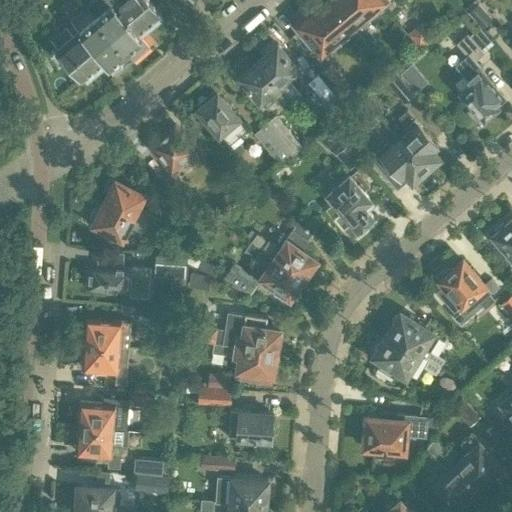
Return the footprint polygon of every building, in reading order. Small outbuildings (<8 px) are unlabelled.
[(90,0),(88,2),(89,3),(134,58),(151,44),(139,30),(162,11),(152,0),(90,0)] [(321,57),(356,28),(332,0),(319,0),(292,23),(321,57)] [(332,0),(356,28),(389,0),(332,0)] [(482,26),(492,16),(478,2),(468,11),(482,26)] [(134,58),(89,3),(71,18),(75,23),(69,28),(68,26),(52,39),(58,46),(57,46),(83,77),(106,58),(117,72),(134,58)] [(433,35),(421,20),(408,32),(419,46),(433,35)] [(491,115),(496,111),(496,107),(498,105),(496,103),(503,97),(478,69),(481,66),(474,59),(483,51),(467,33),(458,42),(468,54),(456,64),(471,80),(460,90),(474,105),(468,111),(477,121),(483,115),(485,117),(487,115),(491,115)] [(277,42),(273,38),(261,48),(265,52),(258,58),(279,83),(284,89),(293,99),(301,92),(288,76),(299,67),(278,42),(277,42)] [(279,83),(258,58),(251,63),(248,59),(236,69),(240,73),(239,74),(260,99),(266,105),(273,99),(273,94),(270,91),(271,90),(285,106),(293,99),(284,89),(279,83)] [(341,100),(352,91),(331,64),(319,74),(341,100)] [(404,100),(414,92),(393,68),(383,76),(404,100)] [(207,95),(197,103),(199,105),(197,107),(219,133),(221,131),(229,142),(249,126),(218,90),(209,97),(207,95)] [(374,106),(381,100),(372,90),(365,96),(374,106)] [(361,118),(374,106),(365,96),(351,108),(361,118)] [(427,168),(441,156),(433,147),(438,143),(408,109),(398,117),(409,129),(400,137),(427,168)] [(283,143),(293,134),(276,114),(265,123),(283,143)] [(278,161),(290,152),(283,143),(265,123),(254,132),(278,161)] [(315,135),(335,152),(336,151),(346,163),(349,167),(361,157),(349,141),(347,142),(330,123),(315,135)] [(153,143),(151,144),(172,169),(185,158),(190,164),(200,156),(195,150),(196,148),(176,124),(163,134),(160,135),(154,140),(153,143)] [(427,168),(400,137),(390,145),(387,141),(370,156),(397,187),(409,176),(413,181),(427,168)] [(358,228),(361,225),(362,227),(372,218),(370,217),(373,214),(368,209),(375,203),(370,198),(371,197),(364,189),(370,184),(356,168),(350,173),(327,192),(335,201),(327,208),(334,216),(344,227),(351,220),(358,228)] [(152,224),(157,215),(138,206),(145,193),(114,177),(109,179),(105,187),(106,193),(108,194),(105,200),(141,218),(152,224)] [(141,218),(105,200),(101,207),(100,206),(94,208),(90,216),(92,222),(122,237),(129,224),(147,234),(152,224),(141,218)] [(162,229),(167,220),(157,215),(152,224),(162,229)] [(511,217),(493,233),(511,255),(511,217)] [(304,248),(309,240),(293,228),(280,247),(269,239),(268,240),(257,233),(252,241),(262,248),(269,253),(305,277),(319,258),(304,248)] [(291,298),(305,277),(269,253),(262,248),(252,241),(246,249),(257,256),(256,256),(258,260),(261,262),(264,265),(267,266),(260,276),(278,289),(275,293),(288,301),(290,297),(291,298)] [(156,255),(155,274),(185,276),(186,257),(156,255)] [(214,263),(202,257),(197,265),(209,272),(214,263)] [(446,284),(438,290),(455,309),(462,303),(469,310),(480,301),(485,307),(495,299),(489,292),(491,290),(463,258),(452,268),(450,267),(443,273),(443,276),(440,278),(446,284)] [(251,292),(259,280),(240,267),(241,265),(236,262),(233,262),(225,275),(251,292)] [(91,270),(89,272),(88,279),(90,281),(90,286),(106,287),(106,288),(130,290),(130,295),(150,296),(153,266),(132,264),(132,267),(107,265),(107,267),(91,265),(91,270)] [(211,272),(190,269),(188,284),(208,287),(211,272)] [(243,291),(233,286),(229,295),(238,300),(243,291)] [(444,358),(430,349),(439,336),(432,332),(433,331),(401,311),(400,314),(396,314),(392,320),(393,325),(389,332),(420,351),(419,352),(429,358),(430,357),(441,364),(444,358)] [(227,328),(187,322),(184,337),(214,341),(278,350),(282,327),(267,325),(268,315),(246,312),(246,314),(229,312),(227,328)] [(129,346),(131,321),(121,320),(87,317),(85,342),(129,346)] [(406,373),(419,352),(420,351),(389,332),(383,340),(379,342),(375,348),(376,351),(375,354),(383,359),(378,365),(394,375),(398,368),(406,373)] [(174,336),(162,335),(161,346),(173,347),(174,336)] [(214,341),(212,351),(234,354),(234,355),(239,356),(237,369),(238,369),(237,377),(270,382),(273,380),(274,374),(275,375),(278,350),(214,341)] [(129,346),(85,342),(83,367),(118,370),(117,379),(127,380),(127,370),(129,346)] [(436,372),(441,364),(430,357),(429,358),(425,365),(436,372)] [(232,386),(234,373),(211,372),(209,385),(232,386)] [(154,390),(155,382),(136,380),(135,389),(154,390)] [(231,404),(232,388),(200,385),(199,401),(231,404)] [(152,405),(153,393),(134,391),(133,404),(152,405)] [(511,393),(501,402),(511,414),(511,393)] [(470,426),(480,416),(462,397),(452,407),(470,426)] [(82,400),(80,425),(124,428),(126,404),(116,403),(82,400)] [(405,448),(406,433),(426,434),(426,429),(436,430),(438,421),(442,409),(423,403),(420,414),(396,412),(395,417),(390,417),(391,411),(382,411),(381,416),(367,415),(364,445),(375,446),(374,454),(394,456),(395,448),(405,448)] [(239,408),(230,408),(229,435),(237,436),(272,438),(273,412),(252,410),(253,409),(239,408)] [(124,428),(80,425),(78,450),(111,453),(110,463),(121,464),(122,443),(124,428)] [(469,449),(458,461),(480,484),(502,464),(471,431),(461,440),(469,449)] [(435,437),(429,442),(427,447),(447,468),(448,467),(449,468),(436,480),(458,504),(480,484),(458,461),(435,437)] [(234,469),(235,455),(202,452),(201,466),(234,469)] [(162,473),(163,460),(134,458),(133,471),(162,473)] [(110,480),(110,470),(98,469),(98,479),(110,480)] [(170,475),(137,472),(135,488),(168,492),(170,475)] [(231,502),(267,504),(269,478),(216,474),(214,499),(214,500),(231,502)] [(407,500),(416,492),(405,478),(393,483),(407,500)] [(132,511),(133,503),(120,502),(121,487),(113,486),(80,483),(78,507),(132,511)] [(340,496),(349,506),(357,499),(349,489),(340,496)] [(410,511),(397,496),(387,505),(391,509),(386,511),(410,511)] [(214,500),(214,499),(201,498),(200,510),(213,511),(214,500)] [(266,511),(267,504),(231,502),(230,511),(266,511)]
